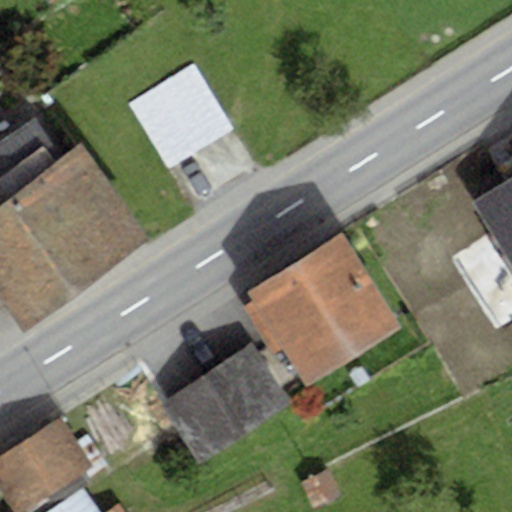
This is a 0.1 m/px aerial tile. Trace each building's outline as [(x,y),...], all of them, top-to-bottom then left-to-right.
[(182,82),(125,120),(160,170),(216,132),(182,82)] [(66,150),(0,197),(0,325),(5,332),(132,241),(66,150)] [(511,175),(456,210),(511,300),(511,175)] [(324,244),(228,299),(278,386),(374,332),(324,244)] [(234,356),(148,408),(181,463),(267,410),(234,356)] [(47,428),(0,457),(0,511),(20,511),(78,476),(47,428)] [(80,511),(71,499),(50,511),(80,511)]
